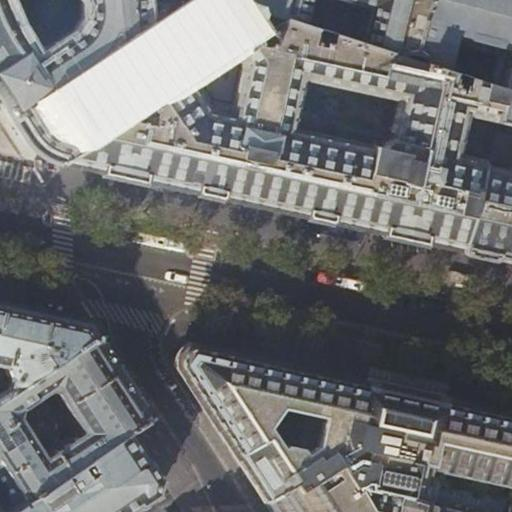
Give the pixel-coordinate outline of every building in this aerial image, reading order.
[(34,148),(33,150),(42,156),(43,154),(51,159),(60,162),(61,162),(261,31),(253,20),(256,11),(251,9),(221,0),(197,0),(193,18),(172,32),(153,26),(154,25),(151,0),(0,0),(0,98),(8,111),(7,112),(13,122),(15,121),(21,131),(19,132),(25,140),(27,139),(31,144),(34,148)] [(221,0),(251,9),(253,0),(221,0)] [(334,0),(372,10),(362,45),(390,54),(409,60),(424,0),(253,0),(251,9),(256,11),(281,19),(307,27),(314,0),(334,0)] [(511,0),(424,0),(409,60),(448,72),(457,37),(510,52),(511,44),(511,0)] [(281,19),(261,31),(61,162),(190,190),(240,201),(293,213),(348,225),(400,236),(459,249),(492,121),(500,89),(494,87),(454,74),(448,72),(409,60),(390,54),(362,45),(354,42),(314,29),(307,27),(281,19)] [(316,23),(314,29),(354,42),(356,35),(316,23)] [(511,44),(510,52),(507,64),(500,89),(492,121),(511,125),(511,44)] [(455,69),(454,74),(494,87),(495,82),(455,69)] [(511,125),(492,121),(459,249),(511,261),(511,260),(511,125)] [(0,399),(98,336),(89,321),(20,306),(0,301),(0,365),(4,367),(9,377),(6,388),(0,392),(0,399)] [(129,432),(151,418),(137,396),(115,361),(98,336),(0,399),(0,488),(12,507),(13,509),(129,432)] [(354,483),(397,494),(471,511),(511,511),(511,414),(418,394),(283,364),(185,343),(173,363),(212,422),(248,478),(263,501),(293,484),(298,490),(338,465),(351,485),(354,483)] [(129,432),(13,509),(12,507),(3,511),(130,511),(138,507),(139,508),(146,503),(156,496),(156,495),(157,495),(161,480),(137,444),(129,432)] [(471,511),(397,494),(392,511),(382,511),(368,508),(354,483),(351,485),(338,465),(298,490),(293,484),(263,501),(270,511),(471,511)]
